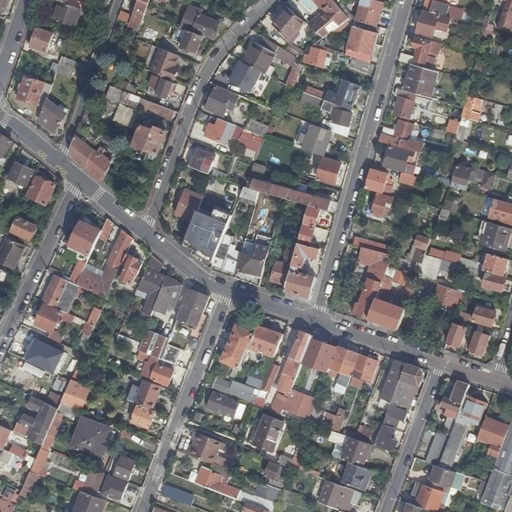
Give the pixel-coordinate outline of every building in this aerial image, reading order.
[(70,0),(67,0),(67,2),(66,4),(82,9),(87,11),(88,6),(70,0)] [(145,13),(149,0),(138,0),(129,24),(139,28),(145,13)] [(310,27),(324,39),(325,38),(344,23),(349,19),(338,6),(337,5),(334,1),(333,0),(314,0),(315,0),(316,0),(328,13),(319,21),(318,21),(310,27)] [(383,3),(373,0),(361,0),(356,21),(377,27),(383,3)] [(426,0),(424,11),(451,18),(461,21),(463,13),(457,12),(453,12),(447,11),(448,9),(444,8),(446,0),(426,0)] [(511,0),(504,0),(506,1),(505,4),(504,4),(497,26),(511,31),(511,30),(511,0)] [(66,4),(60,2),(54,20),(75,28),(82,9),(66,4)] [(181,27),(203,36),(203,35),(214,39),(217,33),(213,31),(217,22),(200,15),(202,10),(193,6),(190,12),(187,11),(181,27)] [(306,23),(289,8),(275,26),(290,39),(288,41),(293,45),(302,35),(299,32),(306,23)] [(82,9),(75,28),(81,30),(87,11),(82,9)] [(451,18),(424,11),(417,33),(433,37),(436,28),(448,31),(451,18)] [(354,26),(346,55),(356,59),(367,63),(370,56),(372,56),(378,34),(376,33),(378,28),(377,27),(356,21),(354,26)] [(197,52),(203,36),(181,27),(178,26),(173,40),(181,43),(180,46),(197,52)] [(46,53),(53,34),(37,28),(30,47),(46,53)] [(324,39),(316,45),(322,46),(328,42),(325,38),(324,39)] [(416,58),(402,53),(400,61),(412,64),(415,65),(416,61),(434,66),(438,54),(439,54),(442,44),(435,42),(435,43),(416,38),(413,47),(419,49),(416,58)] [(244,63),(265,75),(275,55),(269,52),(254,44),(244,63)] [(272,48),(283,55),(272,47),(274,45),(273,45),(272,48)] [(283,55),(284,55),(286,52),(274,45),(272,47),(283,55)] [(324,69),(325,64),(327,57),(328,52),(313,47),(310,56),(306,55),(304,62),(317,67),(324,69)] [(281,59),(283,55),(272,48),(269,52),(275,55),(281,59)] [(151,72),(174,81),(178,68),(174,67),(178,56),(161,49),(151,72)] [(480,51),(479,55),(477,63),(483,65),(486,53),(480,51)] [(61,57),(59,64),(71,68),(87,73),(89,67),(61,57)] [(261,85),(266,75),(265,75),(244,63),(235,59),(232,65),(236,67),(234,71),(261,85)] [(367,71),(369,63),(367,63),(356,59),(353,67),(367,71)] [(483,65),(477,63),(474,74),(480,76),(483,65)] [(71,68),(59,64),(56,72),(68,76),(71,68)] [(415,65),(412,64),(404,91),(409,93),(430,99),(438,72),(415,65)] [(294,66),(286,85),(293,88),(301,68),(294,66)] [(480,76),(474,74),(473,76),(472,81),(468,96),(474,97),(480,76)] [(159,90),(163,79),(153,75),(149,86),(159,90)] [(36,104),(44,83),(25,76),(22,84),(19,83),(18,86),(21,88),(17,98),(36,104)] [(170,91),(173,83),(163,79),(159,90),(157,95),(167,99),(170,91)] [(316,90),(314,96),(335,104),(353,110),(361,87),(340,79),(335,93),(330,91),(329,95),(316,90)] [(122,81),(119,89),(123,91),(126,92),(129,84),(122,81)] [(137,87),(129,84),(126,92),(134,95),(137,87)] [(257,103),(275,111),(277,105),(269,101),(275,88),(266,84),(257,103)] [(119,89),(116,88),(111,86),(104,104),(116,109),(121,96),(123,91),(119,89)] [(223,116),(225,113),(228,105),(234,107),(238,97),(216,87),(206,109),(223,116)] [(404,91),(397,89),(395,96),(399,97),(393,114),(408,119),(409,117),(410,114),(413,115),(415,108),(412,108),(416,96),(409,94),(409,93),(404,91)] [(124,97),(147,106),(149,101),(134,95),(126,92),(124,97)] [(333,132),(347,137),(355,111),(353,110),(335,104),(314,96),(304,92),(301,100),(324,108),(323,110),(331,112),(332,108),(335,108),(328,130),(333,132)] [(464,109),(462,118),(469,120),(478,122),(480,114),(472,111),(474,105),(480,106),(482,100),(474,97),(468,96),(464,109)] [(46,100),(40,120),(53,130),(68,111),(60,105),(57,108),(46,100)] [(171,122),(175,111),(149,101),(147,106),(145,112),(171,122)] [(494,111),(501,113),(503,106),(496,103),(494,111)] [(131,128),(139,113),(122,105),(115,120),(131,128)] [(228,105),(225,113),(229,114),(231,110),(234,111),(235,108),(234,107),(228,105)] [(459,128),(457,135),(455,140),(463,142),(469,120),(462,118),(459,128)] [(109,136),(114,123),(104,119),(99,132),(109,136)] [(226,144),(229,136),(234,125),(218,119),(215,127),(209,125),(205,136),(226,144)] [(246,130),(264,137),(268,127),(250,120),(246,130)] [(381,134),(379,141),(391,145),(420,153),(421,153),(424,142),(410,138),(414,125),(398,120),(394,137),(381,134)] [(236,145),(258,153),(264,137),(246,130),(234,125),(229,136),(239,140),(236,145)] [(313,125),(305,151),(326,157),(333,132),(328,130),(313,125)] [(154,164),(166,135),(142,126),(139,135),(138,135),(134,145),(147,151),(144,160),(145,160),(146,163),(151,165),(153,163),(154,164)] [(0,170),(0,169),(0,160),(12,142),(0,133),(0,170)] [(457,135),(451,133),(449,141),(455,143),(455,140),(457,135)] [(82,140),(76,136),(71,150),(73,158),(103,183),(112,161),(104,156),(107,151),(100,148),(98,152),(93,149),(85,143),(86,141),(83,139),(82,140)] [(420,153),(391,145),(385,166),(413,174),(420,153)] [(460,148),(454,147),(452,156),(458,158),(460,148)] [(195,158),(192,168),(209,174),(215,156),(198,150),(195,158)] [(222,161),(231,165),(233,158),(224,154),(222,161)] [(318,179),(336,184),(342,164),(324,159),(318,179)] [(26,188),(34,171),(16,163),(8,180),(26,188)] [(477,174),(476,171),(457,166),(453,182),(441,179),(440,184),(451,186),(466,191),(469,181),(472,182),(476,180),(483,182),(481,187),(492,190),(496,176),(485,174),(485,176),(477,174)] [(384,193),(383,194),(389,196),(391,197),(394,186),(390,185),(392,179),(387,178),(389,174),(372,170),(367,188),(384,193)] [(416,177),(401,173),(399,181),(414,185),(416,177)] [(46,205),(55,187),(37,178),(28,197),(46,205)] [(252,189),(260,191),(285,198),(310,206),(321,209),(329,211),(332,202),(312,196),(255,179),(252,189)] [(240,199),(257,204),(260,191),(252,189),(245,187),(240,199)] [(229,204),(233,194),(217,188),(214,198),(229,204)] [(203,197),(186,190),(176,215),(177,215),(175,220),(183,223),(185,218),(194,221),(198,211),(203,197)] [(451,197),(461,200),(462,195),(452,192),(451,197)] [(385,207),(388,197),(378,194),(372,214),(382,217),(385,207)] [(391,197),(389,196),(388,197),(385,207),(391,208),(394,198),(391,197)] [(449,211),(458,214),(461,200),(451,197),(447,196),(442,209),(449,211)] [(511,204),(496,199),(490,218),(511,224),(511,204)] [(428,218),(438,221),(439,218),(442,211),(421,205),(419,213),(429,216),(428,218)] [(321,209),(310,206),(305,224),(315,227),(321,209)] [(214,217),(198,211),(194,221),(185,245),(199,251),(203,253),(201,258),(213,262),(232,215),(217,209),(214,217)] [(442,211),(439,218),(445,221),(449,211),(442,209),(442,211)] [(31,241),(37,227),(19,219),(12,232),(31,241)] [(108,238),(114,224),(108,219),(102,231),(101,234),(108,238)] [(91,256),(101,234),(102,231),(82,221),(70,247),(91,256)] [(511,229),(490,223),(484,246),(507,253),(511,234),(511,229)] [(315,227),(305,224),(300,243),(311,246),(313,237),(313,236),(315,227)] [(126,255),(133,240),(123,231),(108,264),(109,265),(103,279),(84,270),(81,276),(77,285),(79,286),(107,299),(118,274),(126,255)] [(226,234),(221,245),(215,266),(234,273),(240,254),(234,252),(236,246),(231,245),(234,237),(226,234)] [(426,254),(431,240),(420,235),(416,247),(418,247),(413,262),(422,265),(426,254)] [(0,263),(14,270),(25,247),(8,239),(0,255),(0,263)] [(357,239),(355,245),(363,248),(380,252),(382,246),(357,239)] [(239,270),(262,277),(271,248),(255,243),(255,246),(251,257),(244,254),(239,270)] [(244,254),(251,257),(255,246),(245,243),(245,245),(243,249),(242,254),(244,254)] [(287,286),(286,291),(309,298),(315,277),(298,273),(300,266),(303,267),(306,258),(308,256),(318,259),(321,249),(311,246),(300,243),(293,266),(287,286)] [(418,247),(416,247),(413,246),(410,255),(408,254),(405,260),(413,262),(418,247)] [(357,315),(369,320),(385,275),(392,256),(380,252),(363,248),(359,263),(370,267),(365,281),(369,282),(357,315)] [(443,259),(426,254),(422,265),(419,274),(437,279),(440,268),(443,259)] [(143,262),(126,255),(118,274),(122,276),(121,280),(132,284),(135,276),(137,276),(143,262)] [(159,275),(163,264),(152,255),(145,270),(146,270),(159,275)] [(484,271),(504,277),(509,260),(489,255),(484,271)] [(460,258),(458,264),(459,264),(472,268),(474,262),(460,258)] [(458,264),(443,259),(440,268),(456,273),(459,264),(458,264)] [(81,276),(84,270),(87,264),(81,262),(75,274),(81,276)] [(272,281),(287,286),(293,266),(277,262),(272,281)] [(459,264),(456,273),(465,276),(463,281),(468,283),(470,276),(473,268),(472,268),(459,264)] [(502,292),(507,278),(504,277),(484,271),(473,268),(470,276),(485,281),(483,287),(502,292)] [(165,279),(166,278),(159,275),(146,270),(138,290),(151,295),(149,300),(144,312),(152,315),(154,311),(165,279)] [(385,275),(369,320),(399,330),(418,278),(411,276),(404,295),(402,295),(398,307),(386,302),(392,285),(391,284),(392,282),(404,286),(409,275),(396,270),(394,278),(385,275)] [(67,314),(79,286),(77,285),(56,275),(43,303),(66,314),(67,314)] [(183,285),(165,279),(154,311),(165,315),(168,306),(170,301),(176,304),(183,285)] [(459,309),(464,294),(439,286),(434,301),(459,309)] [(138,290),(137,289),(135,295),(149,300),(151,295),(138,290)] [(183,307),(181,306),(177,318),(188,323),(193,311),(202,314),(208,297),(189,290),(183,307)] [(55,328),(57,323),(59,319),(62,313),(45,306),(36,325),(46,330),(48,325),(55,328)] [(90,320),(96,323),(102,311),(95,308),(90,320)] [(474,321),(492,327),(496,313),(478,308),(474,321)] [(197,326),(202,314),(193,311),(188,323),(197,326)] [(140,322),(148,325),(152,315),(144,312),(140,322)] [(459,312),(459,319),(468,320),(469,313),(459,312)] [(67,314),(66,314),(64,319),(72,323),(74,317),(67,314)] [(83,354),(92,333),(95,327),(87,323),(75,350),(79,352),(83,354)] [(454,324),(447,342),(461,347),(468,328),(454,324)] [(248,349),(254,334),(236,326),(221,361),(238,369),(248,349)] [(283,336),(257,327),(254,334),(248,349),(274,358),(283,336)] [(52,330),(48,338),(60,344),(64,336),(52,330)] [(162,360),(166,350),(170,339),(147,330),(139,351),(144,353),(153,357),(154,357),(162,360)] [(311,340),(313,337),(300,332),(288,361),(284,360),(281,366),(272,363),(265,378),(292,389),(303,362),(311,340)] [(476,332),(470,351),(484,355),(490,337),(476,332)] [(115,342),(136,350),(139,344),(118,336),(115,342)] [(337,349),(311,340),(303,362),(310,365),(314,356),(316,356),(322,358),(328,360),(329,359),(333,361),(337,349)] [(359,355),(338,347),(337,349),(333,361),(330,367),(334,368),(336,363),(341,364),(339,369),(342,370),(338,378),(349,382),(351,375),(359,355)] [(162,360),(176,365),(178,358),(168,354),(169,351),(166,350),(162,360)] [(71,372),(67,380),(70,382),(72,379),(74,374),(73,373),(78,360),(80,361),(82,356),(83,354),(79,352),(76,359),(62,352),(56,366),(53,364),(52,365),(48,367),(47,369),(56,373),(59,367),(71,372)] [(152,359),(153,357),(144,353),(142,358),(150,361),(152,359)] [(378,362),(359,355),(351,375),(371,382),(378,362)] [(173,371),(176,365),(162,360),(154,357),(152,363),(173,371)] [(406,364),(396,360),(382,398),(392,401),(406,364)] [(174,371),(173,371),(152,363),(150,367),(155,369),(151,379),(168,385),(174,371)] [(406,364),(392,401),(386,415),(398,419),(409,423),(413,411),(410,410),(419,387),(422,378),(425,379),(426,378),(427,371),(406,364)] [(8,383),(26,391),(35,373),(26,369),(23,376),(17,373),(16,375),(13,374),(8,383)] [(81,372),(76,370),(74,374),(72,379),(77,382),(81,372)] [(67,380),(58,376),(53,387),(61,391),(66,393),(70,382),(67,380)] [(212,388),(227,395),(232,384),(216,378),(212,388)] [(72,379),(70,382),(66,393),(65,394),(73,397),(78,386),(82,387),(83,384),(77,382),(72,379)] [(152,410),(161,387),(145,380),(135,404),(152,410)] [(227,395),(250,404),(252,404),(257,392),(233,382),(232,384),(227,395)] [(469,386),(458,382),(455,390),(451,400),(445,398),(442,405),(448,407),(445,414),(449,415),(457,418),(466,396),(469,386)] [(413,411),(422,388),(419,387),(410,410),(413,411)] [(451,400),(455,390),(449,388),(445,398),(451,400)] [(32,390),(29,396),(33,398),(37,399),(39,396),(37,396),(38,392),(32,390)] [(66,393),(61,391),(54,407),(58,409),(61,403),(65,394),(66,393)] [(74,397),(73,397),(65,394),(61,403),(70,406),(74,397)] [(234,418),(239,405),(240,404),(214,394),(208,409),(234,419),(234,418)] [(439,465),(439,466),(450,470),(471,417),(480,421),(487,404),(466,396),(457,418),(450,436),(439,465)] [(70,406),(77,409),(81,400),(74,397),(70,406)] [(37,399),(33,398),(29,407),(42,413),(43,411),(48,413),(43,423),(25,415),(20,424),(18,423),(14,432),(42,446),(58,409),(54,407),(37,399)] [(288,398),(281,416),(286,417),(293,400),(288,398)] [(125,409),(132,411),(135,404),(128,401),(125,409)] [(45,450),(48,451),(58,428),(61,429),(68,414),(78,418),(81,410),(77,409),(70,406),(61,403),(58,409),(42,446),(41,449),(45,450)] [(149,428),(156,412),(152,410),(135,404),(132,411),(131,414),(134,416),(132,422),(149,428)] [(245,407),(239,405),(234,418),(240,420),(245,407)] [(332,427),(336,416),(336,415),(328,412),(323,424),(332,427)] [(197,413),(194,420),(201,423),(204,415),(197,413)] [(398,419),(386,415),(382,427),(393,431),(398,419)] [(449,415),(442,433),(450,436),(457,418),(449,415)] [(272,453),(273,452),(284,424),(265,416),(259,432),(254,430),(249,443),(263,449),(272,453)] [(332,427),(330,431),(332,432),(337,433),(343,419),(336,416),(332,427)] [(510,427),(485,418),(478,438),(492,444),(489,453),(484,467),(493,470),(510,427)] [(100,457),(110,430),(84,420),(73,447),(100,457)] [(511,511),(511,420),(510,427),(493,470),(488,483),(481,503),(505,511),(504,511),(511,511)] [(0,448),(3,450),(12,431),(0,425),(0,448)] [(372,430),(359,426),(354,439),(367,443),(372,430)] [(375,446),(393,452),(396,443),(389,441),(393,431),(382,427),(375,446)] [(130,438),(133,432),(125,428),(121,434),(130,438)] [(367,443),(354,439),(337,433),(332,432),(331,433),(326,431),(324,438),(329,440),(348,447),(348,449),(344,459),(343,461),(349,463),(362,468),(371,445),(367,443)] [(442,433),(437,431),(426,460),(439,465),(450,436),(442,433)] [(191,445),(187,455),(212,465),(216,455),(218,449),(223,451),(225,444),(194,432),(192,439),(195,440),(193,446),(191,445)] [(333,455),(344,459),(348,449),(337,445),(333,455)] [(15,447),(12,454),(26,460),(28,454),(22,451),(19,449),(15,447)] [(39,465),(45,450),(41,449),(34,464),(39,465)] [(259,458),(277,465),(280,458),(273,452),(272,453),(263,449),(259,458)] [(216,455),(212,465),(227,470),(231,461),(216,455)] [(129,481),(136,462),(122,456),(119,464),(115,463),(114,466),(117,468),(114,475),(129,481)] [(277,465),(290,470),(291,467),(294,461),(282,456),(280,458),(277,465)] [(291,467),(297,469),(301,461),(295,458),(294,461),(291,467)] [(364,491),(369,479),(364,478),(367,470),(362,468),(349,463),(342,482),(364,491)] [(40,466),(39,465),(34,464),(31,472),(37,474),(40,466)] [(274,480),(279,468),(270,464),(265,477),(274,480)] [(428,479),(426,485),(433,488),(449,493),(453,482),(457,472),(450,470),(439,466),(436,465),(433,471),(431,480),(428,479)] [(202,467),(196,484),(237,500),(241,492),(219,484),(222,476),(211,472),(212,471),(202,467)] [(274,480),(278,481),(283,469),(279,468),(274,480)] [(275,489),(282,492),(283,489),(289,472),(283,469),(278,481),(275,489)] [(76,481),(73,488),(80,491),(82,492),(96,497),(99,492),(109,496),(109,497),(121,502),(128,483),(108,476),(94,471),(88,485),(76,481)] [(39,475),(37,474),(31,472),(22,492),(20,495),(29,498),(39,475)] [(453,482),(449,493),(455,495),(457,489),(459,490),(464,475),(457,472),(453,482)] [(356,506),(361,493),(328,480),(322,496),(320,495),(317,502),(341,511),(344,511),(350,511),(353,505),(356,506)] [(426,508),(425,509),(432,511),(441,511),(444,507),(428,501),(433,488),(426,485),(417,482),(412,495),(417,497),(419,498),(417,505),(426,508)] [(258,508),(268,511),(273,511),(274,511),(278,500),(282,492),(275,489),(267,486),(258,508)] [(165,487),(162,496),(190,507),(194,498),(165,487)] [(278,500),(283,502),(288,491),(283,489),(282,492),(278,500)] [(75,511),(82,492),(80,491),(71,511),(75,511)] [(75,511),(102,511),(107,501),(96,497),(82,492),(75,511)] [(0,508),(8,511),(12,511),(16,506),(0,499),(0,508)] [(276,511),(280,511),(284,502),(283,502),(278,500),(274,511),(276,511)]
